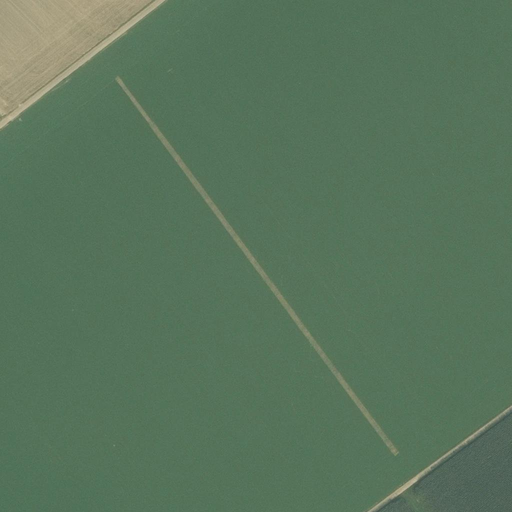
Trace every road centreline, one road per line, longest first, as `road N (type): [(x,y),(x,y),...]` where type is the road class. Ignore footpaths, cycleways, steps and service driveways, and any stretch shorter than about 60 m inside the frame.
road 1 (track): [(0,129),(169,0)]
road 2 (track): [(372,511),(511,407)]
